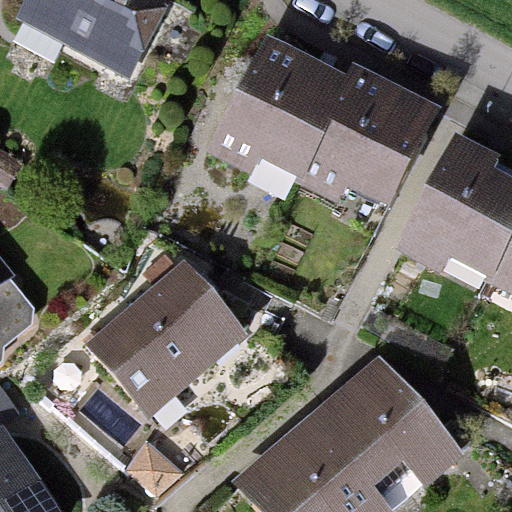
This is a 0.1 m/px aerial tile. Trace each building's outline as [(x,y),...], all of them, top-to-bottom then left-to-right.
[(167,0),(29,0),(15,28),(122,85),(167,0)] [(302,167),(338,98),(262,59),(213,153),(252,174),(265,148),(302,167)] [(338,98),(302,167),(295,180),(337,202),(350,177),(395,200),(432,128),(346,83),(338,98)] [(496,270),(511,239),(511,202),(487,189),(495,174),(457,154),(404,254),(443,275),(456,249),(496,270)] [(511,239),(496,270),(490,282),(511,293),(511,239)] [(234,351),(176,279),(81,356),(140,427),(234,351)] [(0,356),(37,326),(0,280),(0,356)] [(382,375),(312,432),(377,511),(400,511),(456,467),(382,375)] [(255,511),(377,511),(312,432),(239,492),(255,511)] [(0,511),(38,511),(0,456),(0,511)]
